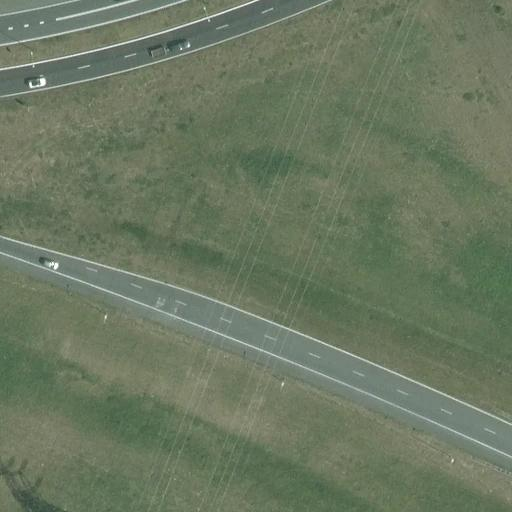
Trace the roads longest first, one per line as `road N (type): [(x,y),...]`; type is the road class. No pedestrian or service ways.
road 1 (motorway): [(0,244),(202,313),(511,443)]
road 2 (motorway): [(0,84),(94,65),(297,0)]
road 3 (trunk): [(159,0),(0,37)]
